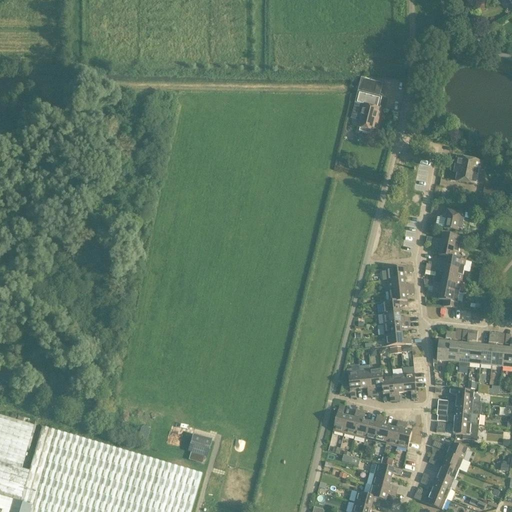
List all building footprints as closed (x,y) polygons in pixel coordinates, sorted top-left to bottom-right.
[(364,79),(362,90),(375,93),(377,83),(364,79)] [(375,122),(377,123),(381,110),(378,109),(381,98),(358,92),(355,104),(364,106),(358,128),(360,128),(359,132),(371,135),(372,131),(373,132),(375,122)] [(476,186),(479,170),(481,170),(482,162),(457,157),(454,169),(458,170),(456,182),(476,186)] [(484,194),(497,197),(498,188),(484,186),(483,194),(484,194)] [(497,197),(484,194),(482,204),(495,206),(497,197)] [(468,235),(470,224),(471,216),(448,211),(446,220),(438,218),(436,228),(468,235)] [(433,244),(460,249),(462,238),(443,234),(442,241),(426,238),(425,242),(433,244)] [(439,256),(447,258),(458,259),(460,249),(433,244),(432,248),(440,250),(439,256)] [(438,262),(437,267),(464,272),(466,261),(458,259),(447,258),(446,263),(438,262)] [(461,282),(464,272),(437,267),(436,271),(444,273),(443,279),(461,282)] [(388,282),(405,280),(404,274),(412,273),(412,268),(386,270),(388,282)] [(434,283),(433,288),(459,293),(461,282),(443,279),(442,285),(434,283)] [(389,292),(414,290),(413,285),(405,286),(405,280),(388,282),(389,292)] [(457,304),(459,293),(433,288),(428,287),(427,292),(440,294),(439,300),(443,301),(442,308),(457,309),(457,304)] [(390,303),(407,301),(406,295),(414,295),(414,290),(389,292),(390,303)] [(383,315),(400,313),(399,307),(407,306),(407,301),(390,303),(382,303),(383,315)] [(384,325),(409,323),(409,318),(401,319),(400,313),(383,315),(384,325)] [(385,336),(402,334),(402,328),(410,328),(409,323),(384,325),(385,336)] [(468,331),(468,335),(467,345),(461,344),(459,363),(469,364),(473,331),(468,331)] [(469,364),(480,366),(482,346),(476,346),(477,332),(473,331),(471,345),(469,364)] [(480,366),(491,367),(494,333),(490,333),(488,347),(482,346),(480,366)] [(499,334),(494,333),(491,367),(502,368),(504,348),(498,348),(499,334)] [(402,334),(385,336),(386,347),(411,345),(411,339),(403,340),(402,334)] [(511,339),(510,349),(504,348),(502,368),(511,368),(511,339)] [(437,361),(448,362),(450,343),(439,342),(437,361)] [(448,362),(459,363),(461,344),(450,343),(448,362)] [(373,396),(370,371),(370,366),(359,367),(360,372),(361,389),(367,389),(368,397),(373,396)] [(361,389),(360,372),(352,373),(352,369),(346,369),(345,374),(348,373),(350,386),(342,383),(339,395),(350,395),(351,398),(356,398),(355,390),(361,389)] [(382,378),(382,370),(370,371),(373,396),(378,396),(377,388),(382,387),(383,387),(382,378)] [(403,376),(405,393),(411,392),(412,400),(417,400),(415,374),(403,376)] [(405,393),(403,376),(393,377),(395,402),(400,401),(399,394),(405,393)] [(395,402),(393,377),(382,378),(383,387),(382,387),(383,395),(390,395),(390,403),(395,402)] [(456,402),(479,404),(479,398),(476,395),(474,394),(474,392),(450,390),(449,394),(455,396),(457,396),(456,402)] [(455,413),(480,415),(481,405),(479,404),(456,402),(455,413)] [(333,432),(344,434),(348,417),(343,416),(345,408),(339,407),(333,432)] [(438,407),(437,411),(437,416),(447,417),(448,408),(438,407)] [(344,434),(355,437),(361,412),(356,411),(354,419),(348,417),(344,434)] [(355,437),(365,440),(369,423),(364,421),(366,413),(361,412),(355,437)] [(455,413),(454,424),(479,426),(480,415),(455,413)] [(0,511),(190,511),(202,474),(42,427),(28,471),(21,470),(33,426),(0,416),(0,511)] [(365,440),(376,442),(382,418),(377,416),(375,424),(369,423),(365,440)] [(376,442),(386,445),(390,428),(385,426),(387,419),(382,418),(376,442)] [(386,445),(397,447),(403,423),(398,422),(396,429),(390,428),(386,445)] [(403,423),(397,447),(407,450),(412,433),(406,432),(407,424),(403,423)] [(479,426),(454,424),(453,435),(462,436),(461,440),(477,441),(479,426)] [(212,440),(193,434),(188,451),(191,452),(188,460),(202,464),(204,456),(207,457),(212,440)] [(447,454),(463,461),(467,450),(452,444),(447,454)] [(443,464),(459,471),(463,461),(447,454),(443,464)] [(439,474),(455,481),(459,471),(443,464),(439,474)] [(370,474),(391,480),(393,474),(401,476),(402,471),(378,465),(377,467),(372,465),(370,474)] [(367,485),(396,493),(398,488),(390,486),(391,480),(370,474),(367,485)] [(435,484),(450,490),(455,481),(439,474),(435,484)] [(431,494),(446,500),(450,490),(435,484),(431,494)] [(382,500),(382,501),(386,502),(387,495),(395,497),(396,493),(367,485),(364,495),(369,496),(382,500)] [(355,504),(371,508),(373,503),(381,505),(382,501),(382,500),(369,496),(364,495),(358,493),(355,504)] [(446,500),(431,494),(428,500),(421,497),(416,495),(414,499),(427,504),(442,511),(446,500)] [(477,507),(484,510),(486,505),(479,502),(477,507)]
